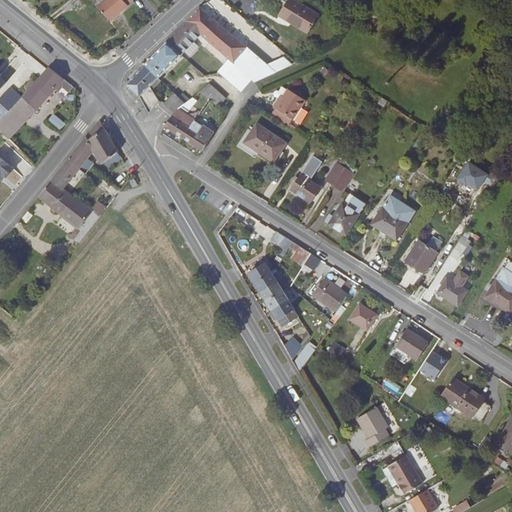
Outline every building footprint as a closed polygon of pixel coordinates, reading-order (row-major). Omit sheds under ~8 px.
[(110,21),(128,5),(133,0),(132,0),(104,0),(98,6),(110,21)] [(318,15),(294,0),(288,0),(279,15),(307,32),(318,15)] [(234,63),(247,47),(199,7),(186,21),(200,33),(229,59),(234,63)] [(166,42),(180,55),(200,33),(186,21),(175,32),(166,42)] [(144,65),(158,78),(180,55),(166,42),(154,55),(144,65)] [(247,47),(234,63),(252,79),(254,81),(292,64),(284,58),(269,66),(247,47)] [(234,63),(229,59),(219,71),(241,91),(247,85),(252,79),(234,63)] [(144,65),(125,84),(139,97),(149,114),(160,101),(150,86),(158,78),(144,65)] [(22,97),(0,120),(0,131),(8,140),(34,112),(55,89),(58,91),(61,87),(69,93),(73,87),(69,83),(49,68),(22,97)] [(0,120),(22,97),(7,83),(0,90),(0,120)] [(225,97),(209,83),(201,90),(213,100),(219,105),(220,104),(225,97)] [(280,101),(278,100),(273,107),(275,108),(271,115),(295,129),(296,127),(289,123),(292,119),(293,120),(293,119),(300,108),(305,100),(287,89),(283,96),(280,101)] [(164,103),(174,113),(178,109),(183,105),(185,103),(179,97),(173,92),(164,103)] [(189,100),(183,93),(179,97),(185,103),(189,100)] [(189,100),(185,103),(183,105),(190,109),(197,101),(192,97),(189,100)] [(384,106),(388,101),(381,97),(378,102),(384,106)] [(300,124),(306,114),(306,111),(300,108),(293,119),(300,124)] [(174,113),(170,117),(166,125),(165,126),(183,138),(194,121),(195,120),(178,109),(174,113)] [(52,114),(48,120),(60,129),(65,123),(52,114)] [(99,120),(86,135),(90,143),(83,152),(88,156),(93,149),(102,164),(104,163),(108,169),(122,158),(99,120)] [(202,151),(214,132),(203,125),(202,127),(194,121),(183,138),(202,151)] [(252,132),(248,129),(237,146),(252,156),(256,150),(274,162),(286,143),(257,124),(252,132)] [(90,143),(86,135),(66,161),(51,179),(62,188),(71,178),(86,158),(88,156),(83,152),(90,143)] [(313,155),(291,190),(311,203),(321,187),(310,181),(323,161),(313,155)] [(0,184),(14,168),(0,156),(0,184)] [(347,164),(349,161),(342,157),(338,163),(345,168),(347,164)] [(86,158),(71,178),(77,183),(93,164),(86,158)] [(333,185),(345,168),(338,163),(336,162),(325,180),(333,185)] [(478,191),(488,176),(469,163),(458,179),(467,185),(467,184),(478,191)] [(353,173),(355,169),(347,164),(345,168),(353,173)] [(345,168),(333,185),(342,191),(353,173),(345,168)] [(133,187),(138,184),(134,178),(129,181),(133,187)] [(78,228),(91,211),(69,193),(62,188),(51,179),(44,188),(38,197),(78,228)] [(99,218),(122,189),(114,183),(91,211),(99,218)] [(352,197),(349,195),(345,202),(348,204),(347,206),(342,203),(333,217),(329,215),(325,222),(346,235),(365,204),(353,196),(352,197)] [(415,211),(390,195),(371,225),(396,240),(415,211)] [(456,205),(451,213),(456,217),(462,208),(456,205)] [(99,218),(91,211),(78,228),(79,229),(85,235),(99,218)] [(85,235),(79,229),(72,237),(79,242),(85,235)] [(471,233),(466,230),(462,236),(467,239),(471,233)] [(285,253),(292,242),(276,231),(271,240),(284,248),(279,255),(283,257),(285,253)] [(457,261),(470,241),(462,235),(458,241),(459,242),(450,256),(457,261)] [(424,273),(437,253),(436,252),(442,242),(433,236),(426,245),(419,240),(417,243),(406,259),(405,261),(424,273)] [(406,259),(417,243),(414,240),(403,257),(406,259)] [(303,266),(311,254),(292,242),(285,253),(303,266)] [(260,292),(282,278),(278,271),(272,275),(264,263),(248,273),(253,282),(260,292)] [(511,309),(511,273),(504,268),(485,298),(510,314),(511,309)] [(444,276),(438,284),(441,285),(438,289),(436,292),(457,306),(467,290),(461,287),(468,276),(459,271),(452,281),(444,276)] [(324,277),(311,295),(334,311),(347,294),(324,277)] [(282,278),(260,292),(262,296),(265,301),(282,291),(280,288),(286,284),(282,278)] [(271,310),(287,300),(286,298),(282,291),(265,301),(269,307),(271,310)] [(289,303),(294,301),(291,295),(286,298),(287,300),(289,303)] [(287,300),(271,310),(282,328),(298,317),(289,303),(287,300)] [(359,304),(349,319),(367,331),(377,315),(359,304)] [(428,342),(407,328),(395,346),(416,360),(428,342)] [(292,357),(303,348),(293,336),(282,346),(292,357)] [(339,355),(343,347),(333,342),(329,350),(339,355)] [(294,364),(299,373),(316,350),(308,344),(294,364)] [(447,361),(431,351),(419,370),(435,380),(447,361)] [(373,369),(368,377),(373,381),(379,372),(373,369)] [(452,379),(465,389),(467,387),(453,378),(452,379)] [(467,387),(465,389),(452,379),(440,397),(471,418),(473,416),(480,421),(491,407),(483,401),(484,399),(467,387)] [(410,384),(404,393),(411,397),(416,389),(410,384)] [(369,448),(389,436),(385,429),(388,428),(376,407),(357,419),(369,439),(365,441),(369,448)] [(511,419),(496,444),(511,455),(511,419)] [(404,494),(422,484),(406,456),(388,466),(392,473),(394,477),(404,494)] [(415,511),(431,511),(438,508),(427,490),(409,500),(415,511)] [(466,501),(452,508),(454,511),(461,511),(470,508),(466,501)]
